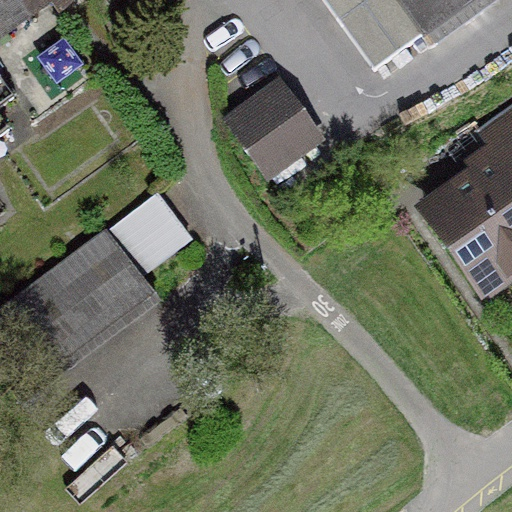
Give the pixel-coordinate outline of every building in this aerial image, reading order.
[(53,0),(58,6),(65,0),(0,0),(0,136),(5,132),(0,125),(0,107),(9,100),(0,87),(0,36),(30,14),(19,0),(53,0)] [(474,0),(316,0),(371,75),(474,0)] [(265,178),(313,143),(278,95),(230,129),(265,178)] [(425,216),(478,290),(511,265),(511,116),(479,140),(497,165),(425,216)] [(152,198),(107,232),(140,277),(186,244),(152,198)] [(138,279),(103,233),(0,310),(0,385),(13,403),(152,298),(138,279)]
